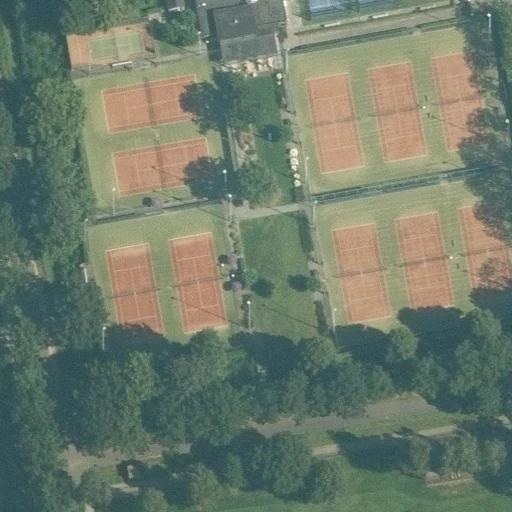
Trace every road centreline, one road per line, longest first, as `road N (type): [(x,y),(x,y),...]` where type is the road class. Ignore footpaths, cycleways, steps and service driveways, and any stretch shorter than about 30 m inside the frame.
road 1 (unclassified): [(57,468),(511,391)]
road 2 (unclassified): [(57,468),(0,140)]
